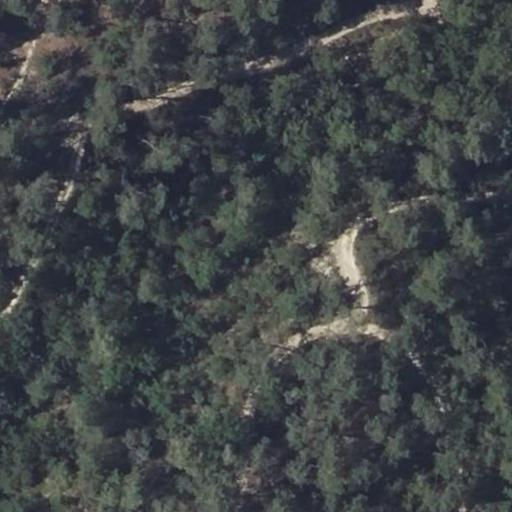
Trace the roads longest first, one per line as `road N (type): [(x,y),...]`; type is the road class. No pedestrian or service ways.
road 1 (track): [(511,87),(428,10),(145,106),(102,125),(80,148),(58,211),(0,300)]
road 2 (track): [(230,511),(243,428),(266,364),(303,340),(356,325),(360,291),(344,250),(350,229),(394,203),(511,194)]
road 3 (track): [(356,325),(385,331),(433,375),(463,511)]
